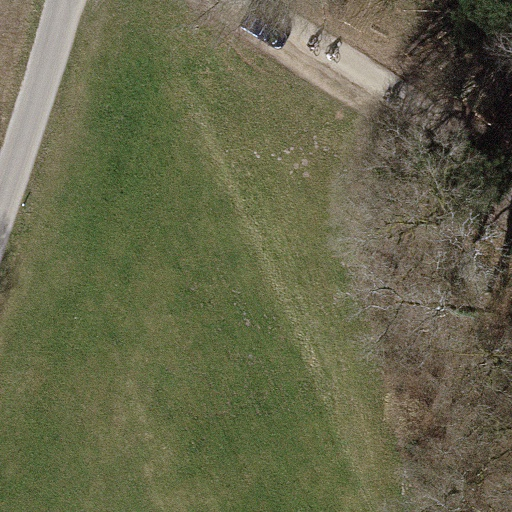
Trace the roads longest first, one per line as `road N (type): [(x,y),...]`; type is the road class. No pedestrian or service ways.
road 1 (track): [(511,182),(443,122),(235,0)]
road 2 (unclassified): [(0,200),(65,0)]
